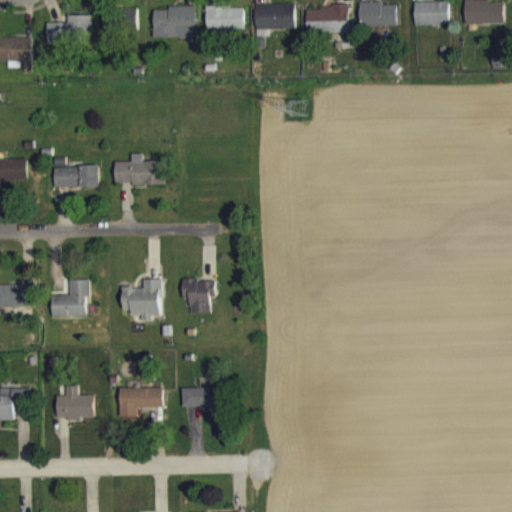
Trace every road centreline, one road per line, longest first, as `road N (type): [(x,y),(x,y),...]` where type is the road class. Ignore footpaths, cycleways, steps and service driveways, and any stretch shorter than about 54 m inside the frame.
road 1 (residential): [(0,467),(259,462)]
road 2 (residential): [(0,230),(217,227)]
